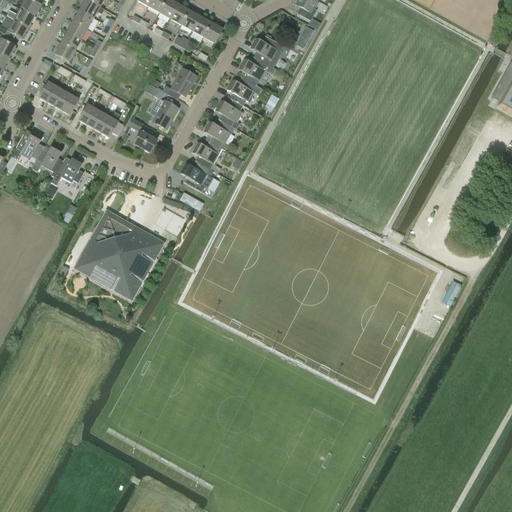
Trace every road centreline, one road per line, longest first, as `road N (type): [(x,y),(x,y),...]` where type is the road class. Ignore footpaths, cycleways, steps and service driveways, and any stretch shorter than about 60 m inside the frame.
road 1 (residential): [(10,99),(142,173),(158,173),(244,20)]
road 2 (track): [(346,511),(473,277)]
